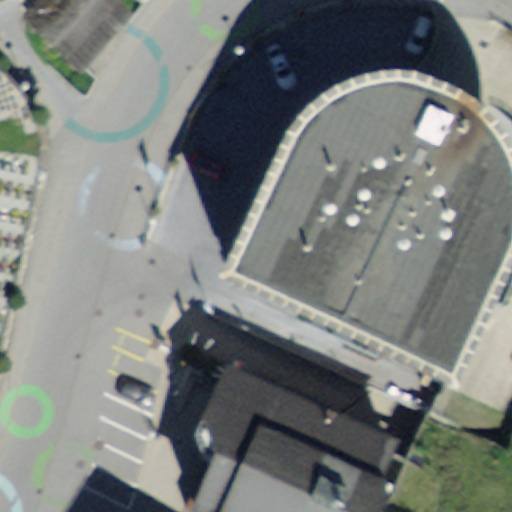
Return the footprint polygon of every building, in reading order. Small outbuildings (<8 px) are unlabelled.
[(0,0),(0,8),(15,0),(0,0)] [(128,25),(99,0),(42,0),(21,24),(80,78),(128,25)] [(117,0),(133,14),(146,0),(117,0)] [(279,147),(211,291),(447,398),(511,253),(511,210),(510,197),(500,168),(485,147),(467,129),(445,111),(420,99),(387,96),(357,99),(326,110),(295,133),(279,147)] [(413,511),(421,496),(224,414),(183,511),(413,511)]
